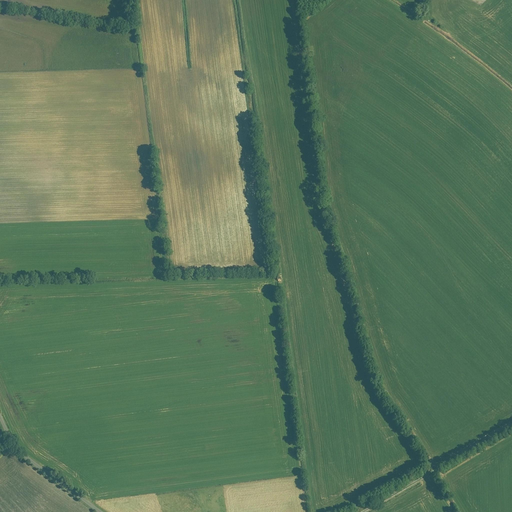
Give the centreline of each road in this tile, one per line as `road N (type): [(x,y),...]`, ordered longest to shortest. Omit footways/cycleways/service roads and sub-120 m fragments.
road 1 (track): [(363,511),(511,428)]
road 2 (unclassified): [(100,511),(16,448),(0,416)]
